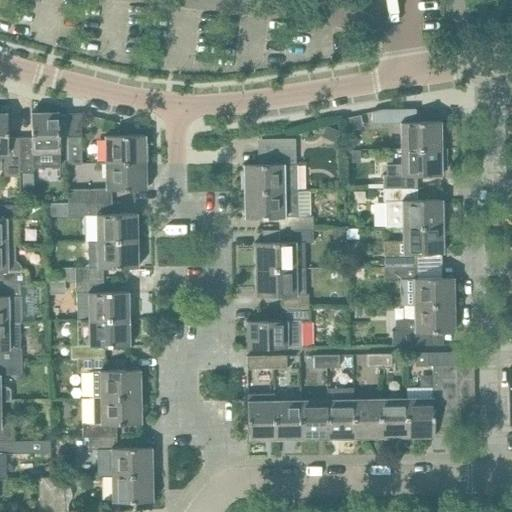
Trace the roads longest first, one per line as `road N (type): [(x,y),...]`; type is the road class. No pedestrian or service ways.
road 1 (residential): [(226,489),(223,425),(174,422),(173,352),(220,349),(219,232),(170,231),(169,102)]
road 2 (residential): [(490,480),(476,201),(494,174),(489,61)]
road 3 (residential): [(489,61),(235,102),(169,102)]
road 4 (residential): [(226,489),(490,480)]
road 5 (residential): [(169,102),(0,61)]
